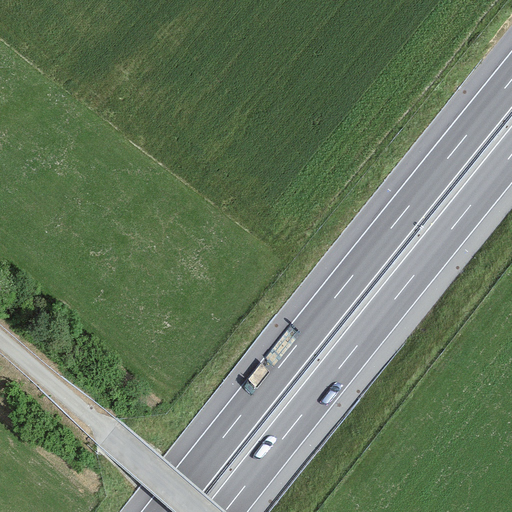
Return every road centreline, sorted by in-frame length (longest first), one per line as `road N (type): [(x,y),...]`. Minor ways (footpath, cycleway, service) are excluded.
road 1 (motorway): [(511,79),(163,511)]
road 2 (motorway): [(224,511),(511,156)]
